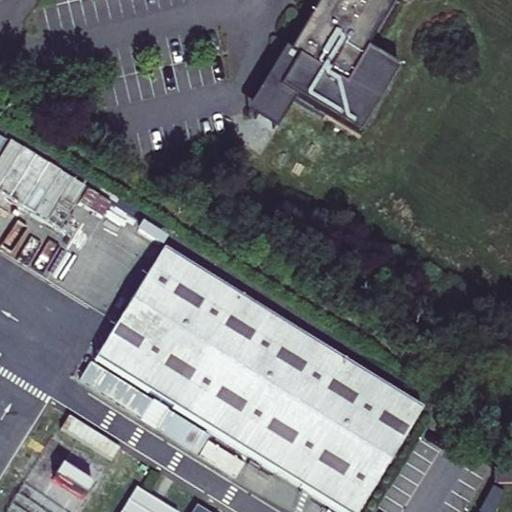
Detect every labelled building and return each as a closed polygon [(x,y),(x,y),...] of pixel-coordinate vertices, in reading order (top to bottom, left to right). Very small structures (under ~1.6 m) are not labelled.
[(264,85),(273,90),(293,102),(358,141),(399,72),(365,51),(395,0),(319,0),(287,55),(283,53),(264,85)] [(293,102),(273,90),(264,85),(246,115),(275,132),(279,125),(293,102)] [(95,362),(337,511),(358,511),(421,411),(163,251),(116,327),(95,362)] [(0,412),(15,388),(0,378),(0,412)] [(0,435),(0,436),(18,446),(42,403),(25,393),(0,435)] [(66,421),(60,433),(114,459),(92,505),(105,511),(133,453),(66,421)] [(50,432),(3,511),(77,511),(105,464),(50,432)]
